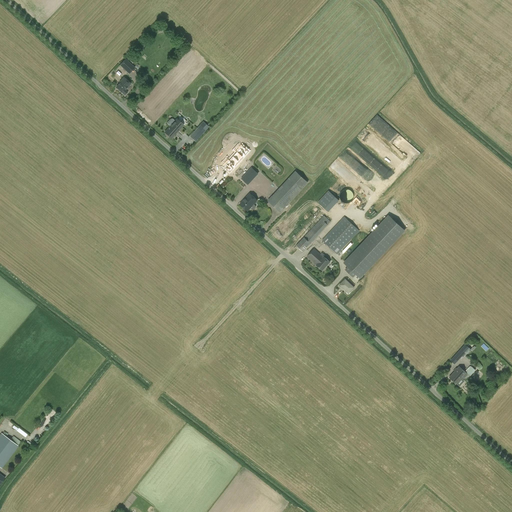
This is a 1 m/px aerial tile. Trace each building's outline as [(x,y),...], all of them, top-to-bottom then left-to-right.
[(129,73),(134,67),(125,59),(119,65),(129,73)] [(120,82),(116,87),(121,92),(125,95),(127,92),(125,89),(130,83),(124,77),(119,82),(120,82)] [(178,131),(184,125),(177,119),(164,132),(171,138),(174,135),(178,131)] [(197,127),(190,136),(196,142),(204,133),(197,127)] [(383,156),(385,158),(389,152),(382,145),(379,144),(376,141),(373,139),(367,133),(364,136),(359,134),(365,140),(364,139),(379,154),(383,156)] [(391,172),(354,142),(350,147),(387,177),(391,172)] [(236,152),(232,156),(239,162),(248,151),(242,145),(239,148),(237,146),(234,150),(236,152)] [(345,152),(341,157),(368,179),(372,175),(345,152)] [(226,163),(223,166),(229,172),(239,162),(232,156),(229,160),(227,158),(224,162),(226,163)] [(346,175),(348,176),(351,171),(334,162),(331,169),(345,177),(346,175)] [(258,173),(252,167),(241,178),(248,184),(258,173)] [(308,183),(295,171),(278,189),(268,201),(280,213),(308,183)] [(329,211),(339,200),(329,190),(318,202),(329,211)] [(352,196),(352,195),(352,194),(351,192),(350,191),(349,191),(348,190),(346,190),(345,190),(343,190),(342,191),(341,191),(340,192),(340,193),(339,195),(339,196),(339,198),(340,199),(341,200),(342,201),(343,202),(345,203),(346,203),(348,202),(349,202),(350,201),(351,200),(352,199),(352,198),(352,196)] [(247,211),(251,207),(253,209),(254,209),(256,207),(256,206),(254,204),(257,200),(250,193),(240,204),(247,211)] [(303,251),(313,240),(331,222),(324,215),(296,245),(297,246),(299,248),(303,251)] [(337,254),(351,240),(359,231),(344,216),(322,240),(337,254)] [(356,274),(360,277),(367,270),(404,230),(389,216),(344,263),(348,267),(345,270),(353,277),(356,274)] [(316,265),(323,271),(330,262),(328,260),(324,256),(323,257),(314,248),(307,256),(308,257),(316,264),(316,265)] [(348,294),(354,287),(345,279),(339,286),(341,287),(343,290),(348,294)] [(464,344),(450,360),(455,364),(465,353),(466,354),(471,349),(464,344)] [(464,379),(468,374),(470,376),(476,370),(471,366),(466,373),(459,366),(449,377),(456,383),(462,377),(464,379)] [(19,446),(2,433),(0,434),(0,467),(2,468),(19,446)]
